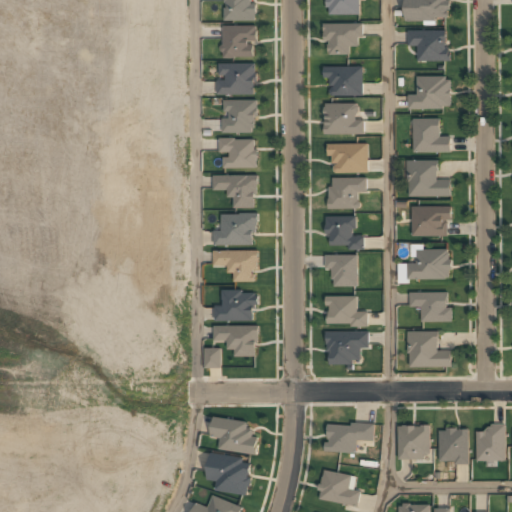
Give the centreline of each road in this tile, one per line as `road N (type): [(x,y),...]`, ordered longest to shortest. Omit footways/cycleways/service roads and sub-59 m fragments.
road 1 (residential): [(291,0),(295,392),(277,511)]
road 2 (residential): [(484,0),(485,390)]
road 3 (residential): [(188,393),(511,390)]
